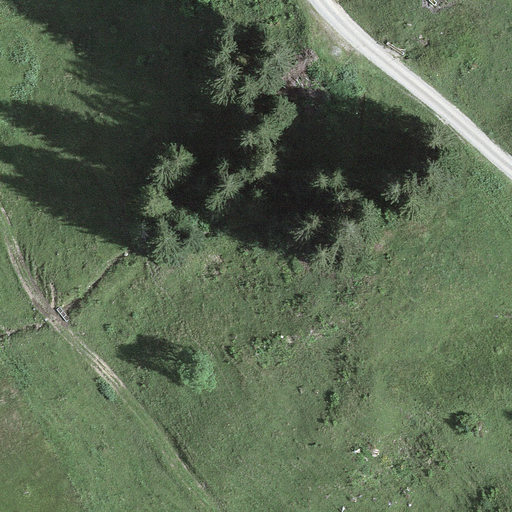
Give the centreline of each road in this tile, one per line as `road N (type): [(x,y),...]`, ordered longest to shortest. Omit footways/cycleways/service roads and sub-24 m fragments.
road 1 (track): [(0,199),(47,308),(217,511)]
road 2 (track): [(511,168),(324,0)]
